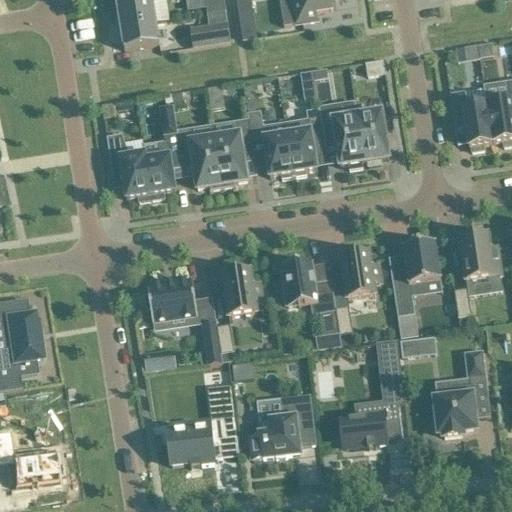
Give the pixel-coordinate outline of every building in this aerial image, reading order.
[(116,0),(119,12),(153,6),(152,0),(116,0)] [(204,0),(208,18),(226,15),(223,0),(204,0)] [(293,0),(298,28),(318,25),(316,16),(332,13),(329,0),(293,0)] [(251,4),(237,6),(239,17),(241,25),(254,23),(251,4)] [(153,6),(119,12),(122,33),(157,27),(153,6)] [(157,27),(122,33),(125,54),(160,49),(157,27)] [(225,47),(231,46),(228,27),(222,28),(190,32),(193,52),(225,47)] [(328,74),(314,76),(315,85),(329,83),(328,74)] [(487,100),(488,108),(494,148),(504,146),(504,151),(511,150),(511,84),(507,85),(509,97),(487,100)] [(484,149),(494,148),(488,108),(487,100),(485,92),(466,95),(451,98),(456,133),(457,133),(457,132),(466,131),(469,152),(472,151),(473,156),(485,155),(484,149)] [(254,104),(246,105),(247,109),(248,117),(254,116),(256,116),(254,104)] [(285,127),(287,138),(288,138),(295,182),(307,180),(306,176),(318,174),(314,149),(326,148),(322,125),(320,113),(307,115),(308,123),(285,127)] [(282,184),(295,182),(288,138),(287,138),(275,140),(273,128),(264,130),(261,115),(256,116),(254,116),(248,117),(250,130),(253,149),(265,147),(270,182),(282,180),(282,184)] [(382,115),(358,119),(365,167),(368,166),(369,171),(382,169),(381,164),(390,163),(382,115)] [(362,167),(365,167),(358,119),(322,125),(326,148),(326,151),(337,149),(341,171),(349,169),(350,174),(363,172),(362,167)] [(239,138),(215,142),(224,193),(237,191),(236,190),(235,190),(235,188),(248,185),(244,162),(255,160),(253,149),(250,130),(238,132),(239,138)] [(190,133),(178,134),(178,138),(184,171),(194,169),(198,193),(211,191),(212,194),(211,194),(211,195),(224,193),(215,142),(192,146),(190,133)] [(146,163),(147,163),(146,158),(130,160),(123,138),(107,141),(111,165),(121,163),(127,203),(139,201),(140,207),(153,205),(146,163)] [(146,163),(153,205),(165,203),(164,197),(176,196),(171,160),(170,160),(168,145),(156,147),(159,162),(147,163),(146,163)] [(490,253),(488,239),(461,243),(467,285),(501,280),(497,252),(490,253)] [(398,321),(415,319),(412,301),(425,299),(424,287),(441,285),(436,247),(432,248),(430,245),(421,247),(420,250),(404,252),(408,280),(392,282),(398,321)] [(372,272),(370,257),(342,261),(348,303),(376,299),(374,289),(381,287),(379,270),(372,272)] [(316,288),(313,270),(312,266),(282,271),(288,313),(311,310),(312,320),(320,318),(336,316),(331,285),(330,286),(316,288)] [(256,306),(263,305),(260,288),(253,289),(251,275),(223,279),(230,321),(257,317),(256,306)] [(199,322),(193,284),(148,291),(149,295),(146,295),(148,313),(152,312),(154,328),(155,328),(171,326),(199,322)] [(455,295),(459,322),(472,320),(468,293),(455,295)] [(37,377),(35,363),(43,362),(36,316),(28,317),(26,304),(0,308),(0,332),(8,331),(12,354),(0,355),(0,395),(22,392),(22,391),(20,391),(18,380),(37,377)] [(341,340),(353,338),(349,311),(337,313),(340,338),(341,340)] [(202,329),(206,357),(221,355),(217,331),(217,327),(202,329)] [(217,331),(221,355),(221,358),(235,357),(231,329),(217,331)] [(324,341),(316,342),(318,354),(342,350),(341,340),(340,338),(324,341)] [(438,359),(436,343),(402,347),(403,362),(438,359)] [(399,348),(378,350),(380,369),(401,367),(399,348)] [(491,421),(484,355),(465,357),(468,384),(470,383),(470,388),(452,390),(453,402),(436,404),(438,420),(434,421),(435,434),(440,434),(440,437),(445,437),(445,442),(463,440),(462,435),(477,433),(476,423),(491,421)] [(146,361),(147,374),(179,373),(178,360),(146,361)] [(252,368),(233,370),(235,386),(254,384),(252,368)] [(163,422),(193,420),(189,384),(160,386),(163,422)] [(396,410),(399,409),(406,408),(403,388),(382,390),(384,406),(354,409),(356,422),(342,424),(345,453),(368,451),(368,453),(376,452),(376,450),(387,449),(386,445),(384,427),(401,425),(399,414),(397,414),(396,410)] [(253,463),(264,462),(264,463),(276,462),(277,463),(288,461),(288,460),(300,459),(299,451),(315,449),(310,401),(282,405),(284,424),(272,425),(273,437),(261,439),(261,440),(250,441),(253,463)] [(173,446),(170,446),(173,471),(190,469),(191,473),(192,472),(192,471),(201,470),(201,471),(202,471),(202,470),(215,469),(214,464),(212,446),(238,443),(235,422),(212,425),(206,425),(206,426),(190,428),(190,432),(171,434),(173,446)] [(10,437),(0,437),(0,470),(12,469),(14,488),(15,492),(30,491),(31,493),(32,493),(32,490),(36,490),(36,493),(37,493),(37,490),(59,487),(58,480),(57,471),(57,472),(55,456),(34,458),(13,460),(11,444),(10,437)]
